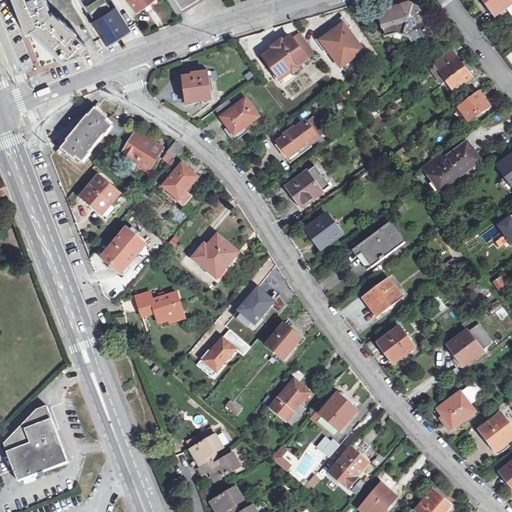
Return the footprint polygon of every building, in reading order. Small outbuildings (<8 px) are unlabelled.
[(83,23),(69,0),(47,0),(43,1),(42,0),(14,0),(27,30),(30,28),(63,58),(78,52),(77,47),(82,42),(61,22),(68,15),(78,25),(83,23)] [(109,0),(79,0),(94,21),(93,22),(106,43),(111,40),(129,28),(115,8),(109,0)] [(128,0),(136,9),(148,0),(128,0)] [(167,0),(177,15),(202,0),(167,0)] [(511,3),(511,0),(482,0),(485,3),(487,2),(497,14),(511,3)] [(391,37),(402,42),(411,46),(413,45),(416,47),(436,32),(418,6),(414,5),(410,3),(380,12),(388,38),(391,37)] [(321,37),(343,67),(366,51),(344,20),(321,37)] [(276,50),(266,57),(274,67),(271,69),(278,80),(279,82),(280,83),(282,84),(284,83),(295,75),(294,73),(300,69),(299,67),(308,60),(293,37),(284,43),(283,41),(274,48),(276,50)] [(443,69),(438,74),(445,83),(448,81),(469,65),(466,61),(465,62),(456,50),(439,63),(443,69)] [(443,69),(439,63),(433,67),(438,74),(443,69)] [(469,65),(448,81),(455,90),(475,76),(471,70),(472,69),(469,65)] [(193,76),(184,77),(186,93),(190,93),(192,102),(212,100),(208,72),(193,74),(193,76)] [(491,107),(480,91),(458,107),(467,120),(481,111),(483,113),(491,107)] [(229,100),(217,109),(230,127),(236,134),(246,127),(259,117),(246,99),(235,108),(229,100)] [(118,139),(129,127),(112,117),(109,120),(96,109),(90,117),(89,116),(82,124),(81,124),(74,132),(74,133),(68,141),(68,142),(62,149),(75,160),(77,157),(83,163),(90,154),(90,153),(105,136),(106,136),(109,133),(118,139)] [(372,122),(382,130),(387,124),(377,115),(372,122)] [(307,121),(319,137),(327,132),(314,116),(307,121)] [(285,137),(278,142),(287,155),(289,157),(310,142),(311,145),(320,138),(319,137),(307,121),(296,128),(294,125),(283,134),(285,137)] [(236,134),(230,127),(226,130),(234,142),(249,131),(246,127),(236,134)] [(137,132),(123,156),(131,161),(128,166),(137,171),(140,167),(149,173),(164,149),(137,132)] [(289,157),(287,155),(286,156),(290,163),(313,147),(311,145),(310,142),(289,157)] [(176,143),(168,153),(173,157),(174,158),(182,147),(176,143)] [(458,158),(454,152),(428,172),(439,186),(452,175),(454,178),(478,160),(477,158),(479,156),(472,147),(458,158)] [(394,154),(396,156),(405,150),(403,148),(394,154)] [(173,157),(168,153),(164,158),(169,162),(173,157)] [(511,156),(501,165),(511,179),(511,156)] [(404,167),(411,175),(420,168),(414,160),(404,167)] [(183,163),(163,186),(179,200),(199,177),(183,163)] [(316,167),(289,187),(304,207),(331,187),(316,167)] [(100,176),(82,196),(103,214),(109,207),(120,194),(100,176)] [(426,188),(422,191),(427,199),(431,196),(426,188)] [(109,207),(103,214),(107,217),(113,210),(109,207)] [(328,215),(308,230),(322,249),(342,234),(328,215)] [(511,215),(499,225),(511,242),(511,215)] [(388,225),(403,245),(406,243),(391,223),(388,225)] [(388,225),(353,251),(358,257),(362,254),(373,267),(403,245),(388,225)] [(496,225),(481,235),(485,242),(500,231),(496,225)] [(127,229),(103,257),(118,270),(122,274),(147,245),(137,237),(140,233),(133,227),(130,231),(127,229)] [(176,236),(170,243),(174,247),(180,240),(176,236)] [(205,246),(194,258),(217,278),(238,253),(219,236),(208,248),(205,246)] [(362,254),(358,257),(368,270),(373,267),(362,254)] [(503,277),(496,283),(503,293),(510,287),(503,277)] [(391,279),(365,298),(379,316),(404,297),(391,279)] [(475,283),(469,287),(473,293),(479,289),(475,283)] [(237,313),(244,319),(254,327),(270,308),(279,315),(288,305),(280,294),(277,297),(272,304),(263,296),(266,294),(258,288),(237,313)] [(150,293),(136,296),(142,316),(156,313),(159,323),(170,320),(170,318),(183,314),(178,294),(153,301),(150,293)] [(272,299),(266,294),(263,296),(272,304),(277,297),(275,295),(272,299)] [(170,318),(170,320),(171,323),(185,318),(183,314),(170,318)] [(284,325),(267,345),(285,360),(302,340),(284,325)] [(470,332),(483,350),(493,343),(480,325),(470,332)] [(401,327),(380,343),(395,363),(416,348),(401,327)] [(212,352),(204,361),(218,373),(237,350),(244,356),(251,347),(230,330),(212,352)] [(469,331),(450,345),(456,353),(452,355),(461,368),(484,352),(483,350),(470,332),(469,331)] [(204,361),(212,352),(210,350),(201,359),(204,361)] [(218,373),(204,361),(199,366),(213,378),(218,373)] [(287,388),(271,407),(292,425),(305,410),(300,406),(310,393),(297,382),(289,390),(287,388)] [(475,383),(462,392),(469,402),(476,397),(482,392),(475,383)] [(321,412),(341,429),(358,409),(338,392),(321,412)] [(462,392),(439,409),(453,429),(476,412),(469,402),(462,392)] [(231,401),(223,410),(234,420),(242,410),(231,401)] [(19,481),(69,462),(59,434),(48,405),(38,409),(5,444),(19,481)] [(511,426),(502,414),(481,429),(497,450),(511,439),(511,426)] [(215,435),(211,428),(200,435),(204,442),(191,449),(197,461),(191,464),(195,470),(198,469),(201,475),(210,471),(216,482),(241,467),(234,454),(221,461),(216,453),(224,448),(217,435),(215,435)] [(330,457),(340,446),(333,440),(323,452),(329,458),(330,457)] [(357,441),(352,448),(359,454),(365,447),(357,441)] [(282,446),(276,453),(281,458),(288,451),(282,446)] [(352,448),(330,473),(349,489),(359,478),(357,477),(369,462),(359,454),(352,448)] [(511,463),(502,472),(511,484),(511,463)] [(315,476),(306,486),(312,491),(321,480),(315,476)] [(360,479),(350,491),(357,496),(366,484),(360,479)] [(382,484),(360,509),(363,511),(385,511),(398,497),(382,484)] [(244,501),(236,487),(211,502),(216,511),(257,511),(254,506),(242,511),(240,511),(237,506),(244,501)] [(434,490),(416,511),(418,511),(446,511),(451,506),(434,490)]
